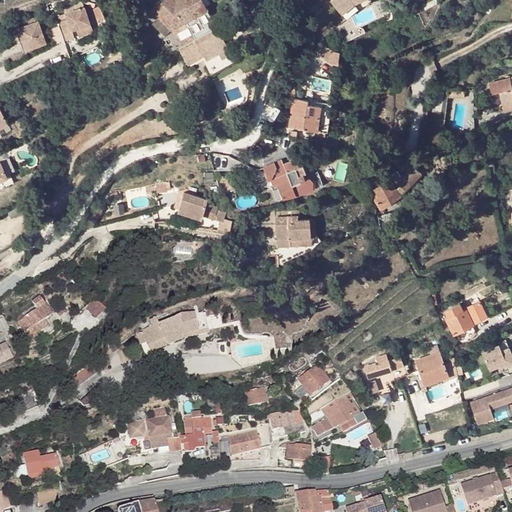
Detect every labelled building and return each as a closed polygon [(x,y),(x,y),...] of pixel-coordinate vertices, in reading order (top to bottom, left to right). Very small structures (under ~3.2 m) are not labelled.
[(206,60),(219,53),(229,48),(217,27),(208,10),(202,0),(158,0),(150,8),(172,29),(173,29),(182,46),(179,47),(188,64),(204,56),(206,60)] [(99,6),(94,9),(99,20),(105,17),(99,6)] [(84,7),(58,17),(64,34),(72,31),(71,31),(78,28),(90,23),(84,7)] [(47,43),(38,21),(18,28),(21,38),(28,36),(32,48),(47,43)] [(127,29),(122,21),(112,29),(111,30),(116,37),(116,36),(127,29)] [(94,32),(90,23),(78,28),(82,36),(94,32)] [(32,48),(28,36),(21,38),(18,28),(15,30),(23,51),(32,48)] [(219,53),(222,58),(232,53),(229,48),(219,53)] [(323,48),(321,61),(338,62),(339,49),(323,48)] [(511,84),(511,78),(489,84),(492,94),(499,92),(502,104),(511,101),(511,84)] [(465,98),(464,90),(455,90),(455,98),(465,98)] [(308,100),(293,98),(289,127),(317,131),(321,106),(307,104),(308,100)] [(327,132),(332,103),(308,100),(307,104),(321,106),(317,131),(327,132)] [(511,101),(502,104),(504,111),(511,108),(511,101)] [(0,128),(8,124),(0,107),(0,128)] [(306,172),(303,165),(300,157),(284,164),(276,167),(271,179),(273,185),(277,184),(290,178),(292,184),(296,195),(313,189),(313,180),(310,177),(306,172)] [(276,167),(284,164),(282,159),(263,167),(268,179),(271,179),(276,167)] [(400,175),(398,171),(389,177),(391,179),(375,190),(377,194),(373,197),(380,209),(400,196),(400,195),(396,189),(401,185),(406,190),(422,173),(420,172),(427,165),(420,159),(402,177),(400,175)] [(8,177),(1,161),(0,161),(0,188),(14,183),(14,182),(11,176),(8,177)] [(290,178),(277,184),(283,199),(296,195),(292,184),(290,178)] [(251,187),(250,184),(246,185),(248,192),(249,193),(252,193),(254,192),(254,190),(254,189),(253,187),(251,187)] [(406,190),(401,185),(396,189),(400,195),(406,190)] [(208,199),(184,192),(179,209),(203,216),(203,215),(223,222),(226,212),(217,210),(218,207),(207,203),(208,199)] [(27,201),(7,211),(11,218),(31,208),(27,201)] [(102,211),(96,207),(84,225),(91,229),(102,211)] [(310,218),(298,218),(298,216),(275,218),(276,238),(311,236),(310,218)] [(301,236),(276,238),(277,246),(301,244),(301,236)] [(66,278),(61,272),(57,276),(62,282),(66,278)] [(52,314),(39,297),(32,302),(37,309),(24,318),(18,322),(32,344),(39,339),(35,334),(31,328),(44,319),(52,314)] [(106,309),(95,298),(85,308),(96,319),(106,309)] [(475,324),(466,308),(462,310),(459,304),(440,313),(444,320),(445,318),(453,335),(455,334),(458,340),(463,339),(466,338),(469,337),(472,334),(476,332),(473,325),(475,324)] [(204,308),(180,313),(175,316),(175,317),(141,330),(142,332),(137,334),(141,344),(146,341),(147,344),(164,338),(166,341),(186,333),(208,328),(204,308)] [(48,325),(44,319),(31,328),(35,334),(48,325)] [(166,341),(164,338),(147,344),(150,352),(167,345),(187,337),(209,333),(208,328),(186,333),(166,341)] [(0,345),(0,359),(2,359),(3,362),(13,358),(5,343),(0,345)] [(508,366),(511,364),(511,353),(511,350),(503,353),(500,345),(480,353),(487,370),(496,366),(506,363),(508,366)] [(449,376),(440,351),(415,361),(422,380),(438,374),(439,379),(449,376)] [(389,360),(386,354),(376,358),(377,363),(364,367),(368,378),(404,366),(400,357),(389,360)] [(101,368),(96,358),(86,365),(92,374),(101,368)] [(92,374),(86,365),(64,381),(71,390),(92,374)] [(329,381),(317,365),(298,379),(310,395),(329,381)] [(438,374),(422,380),(424,384),(439,379),(438,374)] [(266,401),(262,385),(255,386),(255,389),(245,391),(248,405),(266,401)] [(511,401),(511,388),(470,401),(476,423),(493,418),(490,408),(511,401)] [(40,405),(34,389),(19,395),(26,411),(30,410),(40,405)] [(394,404),(390,389),(380,392),(379,394),(382,407),(394,404)] [(360,414),(351,398),(353,397),(350,392),(322,409),(327,419),(316,425),(320,432),(331,426),(332,428),(339,425),(339,426),(354,418),(353,417),(360,414)] [(172,434),(169,417),(167,417),(165,406),(153,408),(154,419),(146,420),(145,411),(132,413),(134,422),(128,423),(130,438),(149,436),(149,440),(143,441),(144,451),(158,449),(158,452),(169,451),(167,438),(167,435),(172,434)] [(294,411),(280,412),(270,414),(273,429),(283,427),(296,425),(302,423),(299,410),(294,411)] [(210,416),(201,416),(201,417),(191,418),(191,415),(184,416),(185,419),(184,419),(186,436),(193,436),(211,434),(210,416)] [(354,418),(339,426),(343,432),(357,425),(354,418)] [(351,430),(353,438),(368,434),(372,450),(380,448),(373,424),(351,430)] [(269,427),(228,437),(230,444),(228,444),(231,456),(246,452),(261,448),(270,447),(269,427)] [(278,439),(278,429),(270,431),(271,441),(278,439)] [(211,434),(193,436),(194,442),(212,440),(211,434)] [(181,450),(181,436),(167,438),(169,451),(181,450)] [(295,445),(295,440),(288,442),(284,443),(282,444),(280,445),(286,447),(285,458),(309,461),(310,451),(309,451),(309,446),(295,445)] [(39,457),(38,450),(23,453),(25,464),(27,475),(28,476),(42,474),(42,470),(53,468),(59,467),(56,453),(39,457)] [(329,474),(330,456),(318,458),(322,474),(329,474)] [(27,475),(25,464),(15,467),(17,477),(27,475)] [(500,482),(497,472),(461,484),(468,505),(496,495),(497,496),(504,494),(500,482)] [(511,483),(511,479),(500,482),(502,488),(511,485),(511,483)] [(56,488),(36,491),(39,503),(57,497),(56,488)] [(294,498),(294,488),(285,489),(286,499),(294,498)] [(446,507),(440,490),(408,500),(411,511),(455,511),(453,504),(446,507)] [(321,500),(320,496),(330,495),(328,491),(296,493),(299,511),(323,511),(324,511),(333,509),(330,498),(321,500)] [(9,503),(6,494),(0,495),(0,509),(0,510),(3,509),(2,505),(9,503)] [(57,497),(39,503),(39,506),(57,500),(57,497)] [(156,511),(153,501),(117,507),(116,510),(116,511),(156,511)] [(367,511),(364,502),(345,508),(346,511),(367,511)]
